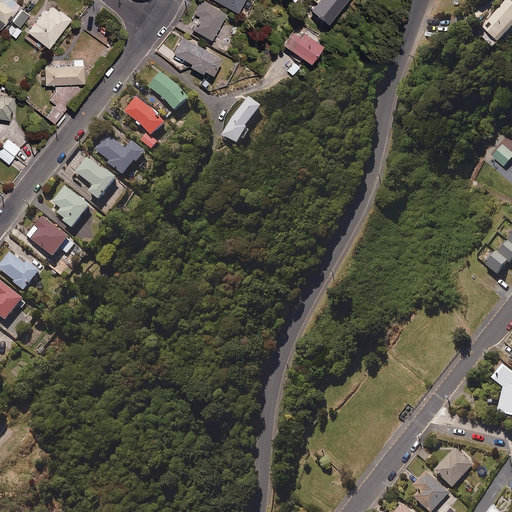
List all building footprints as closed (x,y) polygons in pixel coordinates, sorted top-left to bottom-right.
[(0,0),(0,31),(20,6),(11,0),(0,0)] [(212,0),(236,15),(245,0),(212,0)] [(511,33),(511,0),(508,0),(483,29),(502,45),(511,33)] [(226,16),(202,2),(195,15),(201,18),(193,31),(211,41),(226,16)] [(70,21),(52,7),(45,16),(42,15),(24,39),(38,49),(41,44),(48,50),(70,21)] [(29,16),(22,11),(12,23),(19,28),(29,16)] [(20,32),(11,25),(6,32),(16,39),(20,32)] [(323,48),(303,34),(290,53),(310,67),(323,48)] [(222,61),(183,38),(173,55),(191,66),(190,69),(202,76),(204,73),(212,78),(222,61)] [(45,86),(54,86),(56,94),(48,101),(55,107),(45,118),(54,125),(65,112),(61,109),(83,85),(84,85),(83,60),(51,61),(51,67),(44,68),(45,86)] [(191,102),(164,75),(150,88),(178,116),(191,102)] [(0,119),(10,121),(14,99),(0,96),(0,119)] [(167,126),(138,99),(125,113),(154,139),(167,126)] [(159,145),(148,135),(141,143),(153,153),(159,145)] [(126,151),(109,136),(96,151),(110,164),(109,166),(124,179),(136,165),(138,167),(147,156),(133,144),(126,151)] [(20,149),(7,140),(0,149),(0,158),(8,164),(20,149)] [(511,161),(511,152),(504,146),(494,158),(507,168),(511,161)] [(103,172),(88,160),(76,174),(94,190),(89,195),(100,204),(118,182),(104,170),(103,172)] [(91,209),(66,189),(54,205),(62,212),(57,219),(73,232),(91,209)] [(75,245),(43,219),(27,239),(54,260),(62,250),(68,255),(75,245)] [(511,267),(511,247),(509,245),(507,243),(497,255),(511,267)] [(24,265),(11,255),(0,269),(0,271),(16,284),(14,286),(25,295),(41,275),(26,262),(24,265)] [(511,267),(497,255),(488,268),(502,279),(511,267)] [(25,302),(2,284),(0,286),(0,319),(7,325),(25,302)] [(511,373),(501,365),(491,378),(502,387),(496,410),(511,414),(511,413),(511,373)] [(474,463),(457,446),(436,469),(453,486),(474,463)] [(450,492),(427,470),(415,483),(421,489),(415,495),(432,511),(450,492)] [(413,511),(402,503),(394,511),(413,511)]
